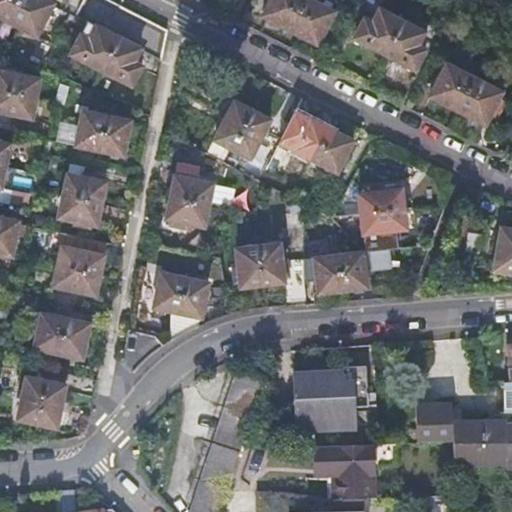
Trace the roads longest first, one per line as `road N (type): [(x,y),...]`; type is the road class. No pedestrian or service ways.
road 1 (residential): [(91,456),(157,377),(209,342),(264,326),(511,305)]
road 2 (residential): [(511,187),(147,0)]
